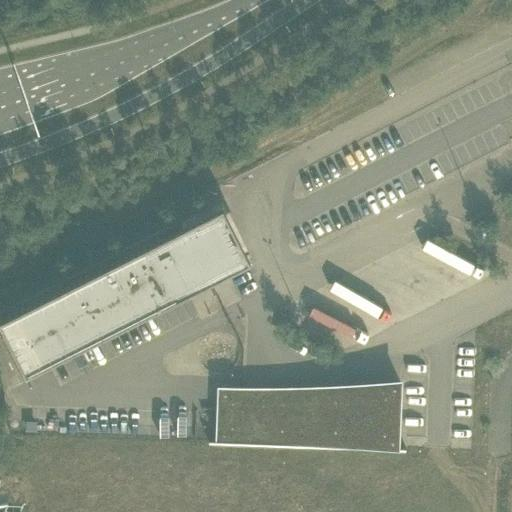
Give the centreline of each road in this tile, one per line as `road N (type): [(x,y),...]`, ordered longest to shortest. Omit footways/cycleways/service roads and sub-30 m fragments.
road 1 (tertiary): [(0,156),(160,90),(305,0)]
road 2 (tertiary): [(245,0),(0,95)]
